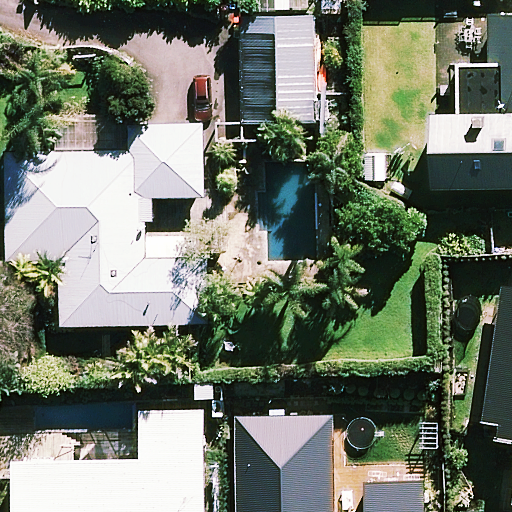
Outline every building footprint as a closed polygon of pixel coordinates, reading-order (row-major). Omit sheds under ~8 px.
[(511,13),(491,14),(492,65),(464,65),(465,110),(437,110),(437,186),(511,184),(511,13)] [(316,121),(321,18),(249,14),(244,117),(316,121)] [(207,120),(136,120),(136,154),(8,154),(8,258),(65,258),(65,323),(203,323),(203,236),(158,236),(158,196),(207,196),(207,120)] [(511,333),(501,339),(493,419),(503,420),(501,440),(511,440),(511,333)] [(209,511),(209,409),(142,410),(142,460),(69,460),(16,460),(16,511),(209,511)]
